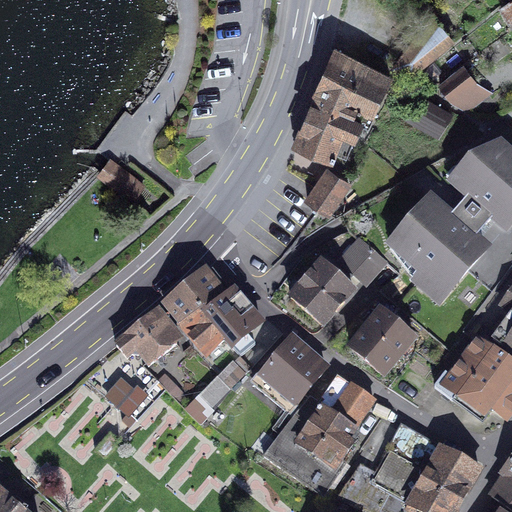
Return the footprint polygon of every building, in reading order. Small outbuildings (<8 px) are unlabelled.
[(393,69),(411,77),(452,42),(432,17),(393,69)] [(390,79),(336,51),(318,90),(347,105),(343,115),(361,124),(365,126),(390,79)] [(451,101),(476,83),(464,67),(441,87),(451,101)] [(476,83),(451,101),(466,111),(491,93),(476,83)] [(343,165),(361,124),(343,115),(347,105),(318,90),(296,144),(343,165)] [(450,114),(424,98),(411,119),(437,135),(450,114)] [(453,223),(432,204),(399,242),(432,270),(418,285),(440,304),(486,252),(473,241),(492,219),(506,232),(511,225),(511,160),(507,156),(470,176),(459,189),(472,201),(453,223)] [(145,188),(110,161),(95,178),(131,206),(145,188)] [(349,185),(329,171),(308,201),(328,215),(349,185)] [(363,243),(343,266),(367,288),(388,264),(363,243)] [(355,294),(322,265),(291,300),(324,329),(355,294)] [(205,274),(165,307),(180,325),(198,310),(204,316),(226,298),(205,274)] [(487,330),(477,340),(511,364),(511,281),(508,286),(511,289),(511,292),(501,307),(511,314),(511,315),(497,338),(487,330)] [(226,298),(204,316),(225,341),(240,358),(254,346),(247,337),(261,325),(232,292),(226,298)] [(198,310),(180,325),(207,356),(225,341),(204,316),(198,310)] [(419,342),(380,310),(346,351),(384,385),(419,342)] [(183,340),(159,311),(116,347),(120,351),(127,360),(136,353),(149,369),(183,340)] [(511,421),(511,364),(477,340),(436,389),(484,426),(492,416),(507,427),(511,421)] [(327,371),(293,342),(255,387),(289,416),(327,371)] [(241,361),(223,379),(233,390),(252,371),(241,361)] [(309,398),(264,459),(319,496),(354,446),(348,442),(378,403),(338,378),(319,405),(309,398)] [(232,391),(220,381),(204,399),(216,409),(232,391)] [(133,394),(122,384),(109,399),(120,409),(133,394)] [(401,426),(381,464),(462,509),(484,472),(401,426)] [(511,511),(511,459),(498,477),(502,480),(489,498),(510,511),(511,511)] [(460,511),(462,509),(381,464),(373,479),(360,471),(342,503),(371,511),(460,511)] [(20,511),(0,494),(0,511),(20,511)]
